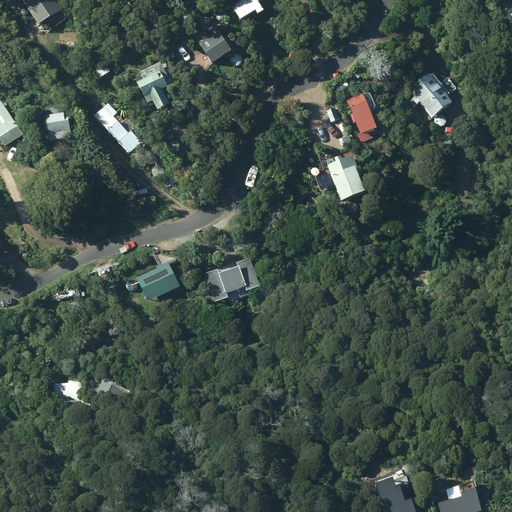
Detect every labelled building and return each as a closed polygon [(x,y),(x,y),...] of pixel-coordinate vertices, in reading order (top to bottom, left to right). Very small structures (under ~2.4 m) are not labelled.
[(244,19),(259,10),(261,14),(268,10),(260,0),(242,0),(235,4),(244,19)] [(138,28),(145,24),(139,15),(133,19),(138,28)] [(218,63),(237,50),(223,30),(204,43),(218,63)] [(88,36),(56,33),(55,41),(88,44),(88,36)] [(163,61),(141,73),(144,79),(140,81),(152,103),(157,100),(162,110),(174,103),(165,89),(169,86),(172,90),(177,87),(175,82),(179,80),(174,70),(169,73),(163,61)] [(99,80),(112,71),(106,64),(94,72),(99,80)] [(431,70),(409,88),(415,96),(412,99),(417,104),(420,102),(433,117),(452,101),(447,95),(457,88),(449,78),(442,84),(431,70)] [(346,100),(352,113),(350,115),(353,123),(355,122),(360,133),(357,134),(361,142),(372,137),(371,135),(379,132),(370,111),(375,109),(375,108),(377,107),(370,92),(363,95),(362,93),(346,100)] [(0,134),(8,146),(25,135),(4,102),(0,104),(0,134)] [(124,140),(135,153),(146,142),(135,130),(132,132),(116,116),(118,114),(107,103),(95,114),(110,131),(111,129),(123,142),(124,140)] [(52,140),(75,137),(71,112),(59,114),(58,106),(51,107),(53,115),(49,115),(52,140)] [(175,137),(171,129),(163,133),(167,141),(175,137)] [(340,168),(335,170),(336,169),(336,166),(334,164),(331,164),(329,166),(328,169),(331,171),(332,171),(331,172),(334,179),(326,182),(331,195),(338,193),(344,207),(368,197),(358,173),(360,173),(355,161),(344,166),(343,162),(338,164),(340,168)] [(258,234),(230,241),(234,256),(262,249),(258,234)] [(204,273),(214,302),(228,297),(227,294),(246,287),(247,291),(261,286),(251,258),(237,262),(238,266),(219,273),(218,269),(204,273)] [(148,301),(180,286),(168,261),(156,267),(157,269),(137,278),(148,301)] [(56,404),(82,402),(80,377),(66,379),(67,383),(54,384),(56,404)] [(91,404),(63,405),(64,418),(92,416),(91,404)] [(480,511),(473,485),(457,489),(461,503),(438,509),(438,511),(480,511)]
